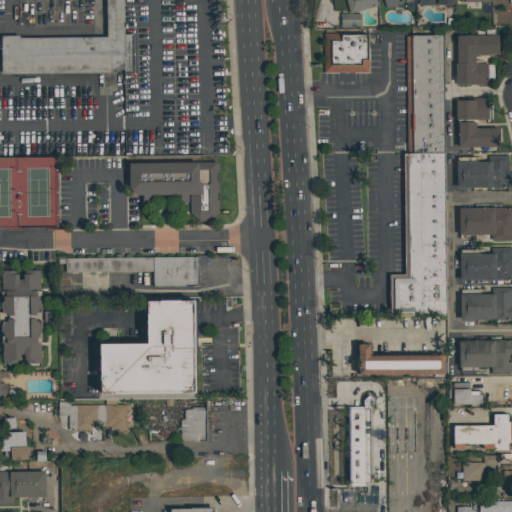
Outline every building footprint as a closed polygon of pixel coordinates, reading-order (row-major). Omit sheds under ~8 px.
[(123,0),(106,0),(106,36),(1,37),(1,73),(133,73),(133,34),(123,34),(123,0)] [(345,0),(380,0),(382,4),(349,13),(345,0)] [(412,0),(386,9),(383,0),(412,0)] [(339,13),(360,13),(360,25),(339,25),(339,13)] [(323,34),(367,34),(367,73),(323,73),(323,34)] [(412,151),(410,35),(443,35),(444,151),(412,151)] [(457,36),(498,36),(498,53),(475,54),(475,64),(487,64),(487,85),(455,85),(455,63),(457,63),(457,36)] [(455,98),(488,98),(488,120),(475,120),(475,127),(497,127),(498,146),(456,147),(455,98)] [(445,277),(445,313),(391,313),(390,278),(405,278),(406,278),(404,152),(444,152),(445,277)] [(455,162),(490,162),(490,156),(508,156),(508,173),(510,173),(510,189),(491,189),(491,187),(455,187),(455,162)] [(128,164),(216,162),(217,221),(189,222),(189,203),(180,203),(180,195),(153,195),(153,204),(142,204),(142,195),(129,195),(128,164)] [(511,208),(511,241),(490,241),(490,234),(458,235),(458,209),(511,208)] [(458,254),(493,253),(493,249),(511,249),(511,280),(459,282),(458,254)] [(152,273),(64,273),(64,259),(196,258),(196,286),(152,287),(152,273)] [(24,363),(24,354),(18,354),(19,363),(1,363),(0,324),(0,270),(17,270),(18,280),(23,280),(22,270),(39,270),(39,290),(41,290),(42,311),(49,311),(49,323),(42,323),(42,363),(24,363)] [(459,294),(493,294),(493,288),(511,288),(511,320),(459,320),(459,294)] [(100,344),(147,343),(146,299),(192,299),(193,392),(100,393),(100,344)] [(458,341),(511,340),(511,358),(511,373),(490,374),(490,367),(459,367),(458,341)] [(357,344),(368,344),(368,356),(443,355),(443,373),(357,374),(357,344)] [(452,389),(469,389),(469,395),(480,395),(480,404),(451,405),(452,389)] [(376,412),(376,397),(414,397),(414,411),(376,412)] [(67,407),(125,406),(125,430),(64,431),(59,427),(59,403),(67,403),(67,407)] [(346,404),(364,404),(364,409),(375,409),(375,495),(363,495),(363,489),(347,490),(346,404)] [(183,411),(190,410),(190,409),(205,408),(205,443),(178,443),(178,421),(183,421),(183,411)] [(492,414),(507,414),(507,421),(511,421),(511,444),(506,444),(506,451),(493,451),(493,449),(481,449),(481,445),(464,445),(464,449),(453,449),(452,426),(492,425),(492,414)] [(9,461),(9,450),(0,450),(0,432),(24,431),(25,446),(26,446),(27,460),(9,461)] [(496,456),(496,481),(455,481),(455,473),(461,473),(461,463),(482,463),(482,456),(496,456)] [(0,472),(45,472),(45,498),(13,498),(13,504),(0,504),(0,472)] [(511,472),(511,487),(503,487),(503,472),(511,472)] [(449,484),(460,484),(460,488),(480,488),(480,498),(450,498),(449,484)] [(478,511),(478,502),(511,501),(511,511),(478,511)]
